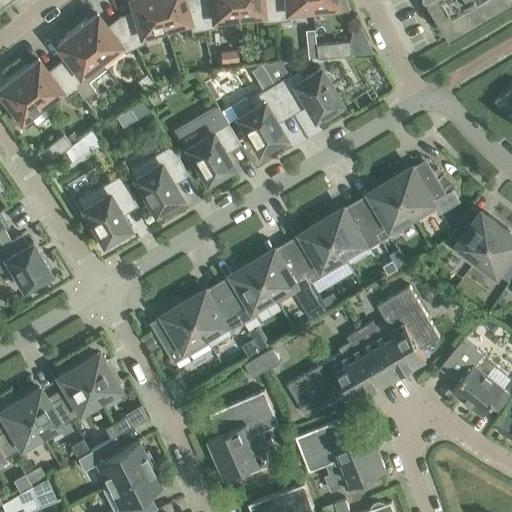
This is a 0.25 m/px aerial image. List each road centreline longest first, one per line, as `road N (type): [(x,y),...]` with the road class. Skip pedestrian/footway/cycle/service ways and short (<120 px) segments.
road 1 (residential): [(104,288),(419,99)]
road 2 (residential): [(211,511),(104,288)]
road 3 (residential): [(511,455),(434,422),(408,436),(432,511)]
road 4 (residential): [(0,127),(104,288)]
road 5 (residential): [(0,350),(104,288)]
